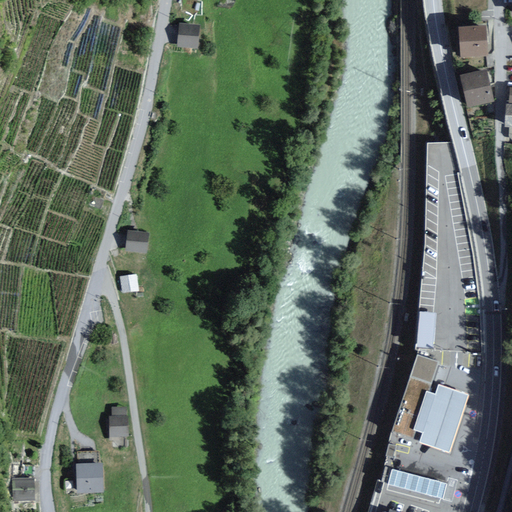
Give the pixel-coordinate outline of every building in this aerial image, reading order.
[(486,28),(458,29),(459,55),(487,54),(486,28)] [(195,40),(167,41),(168,67),(196,66),(195,40)] [(488,71),(461,77),(467,103),(494,97),(488,71)] [(145,243),(117,243),(117,269),(145,269),(145,243)] [(120,275),(123,292),(140,289),(137,272),(120,275)] [(417,346),(434,348),(438,311),(421,309),(417,346)] [(431,383),(410,376),(392,431),(413,438),(416,430),(429,391),(431,383)] [(435,393),(429,391),(416,430),(423,432),(419,442),(449,452),(469,394),(438,384),(435,393)] [(120,424),(92,426),(93,452),(121,451),(120,424)] [(450,470),(390,457),(386,476),(445,489),(450,470)] [(91,473),(63,474),(64,500),(92,499),(91,473)] [(32,511),(32,492),(4,493),(4,511),(32,511)]
